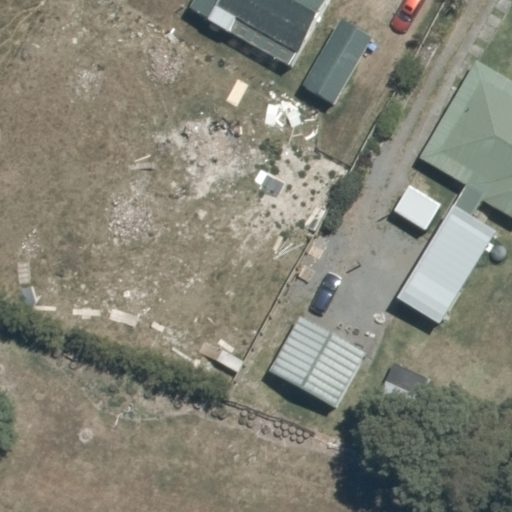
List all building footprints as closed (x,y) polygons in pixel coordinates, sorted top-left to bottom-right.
[(202,0),(194,16),(294,71),(333,0),(202,0)] [(376,43),(341,25),(304,91),(339,110),(376,43)] [(511,83),(480,65),(472,78),(511,100),(511,83)] [(511,217),(511,100),(472,78),(421,166),(511,217)] [(500,234),(459,210),(403,303),(444,328),(500,234)] [(369,356),(303,319),(271,375),(337,412),(369,356)]
